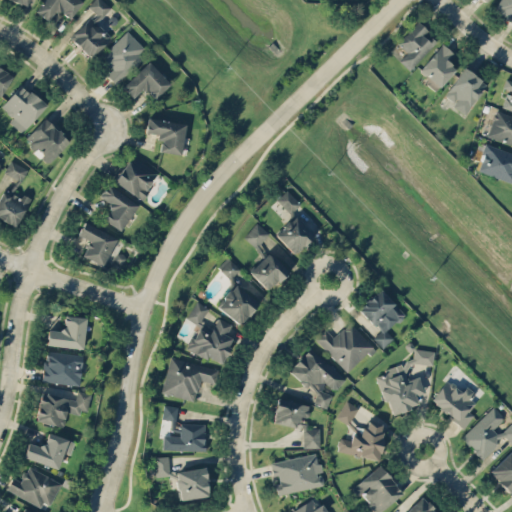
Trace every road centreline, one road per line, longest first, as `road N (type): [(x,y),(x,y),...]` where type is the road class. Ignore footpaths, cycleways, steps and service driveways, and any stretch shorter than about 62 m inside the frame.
road 1 (tertiary): [(404,0),(211,186),(162,261),(98,511)]
road 2 (residential): [(0,423),(18,306),(52,212),(112,126)]
road 3 (residential): [(251,511),(236,433),(246,383),(276,336),(329,281)]
road 4 (residential): [(0,255),(145,306)]
road 5 (residential): [(112,126),(0,30)]
